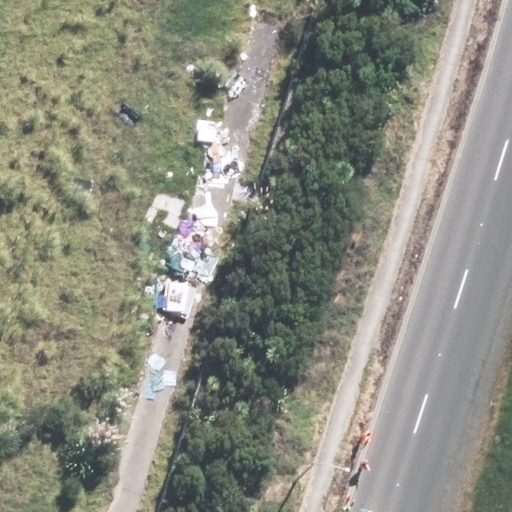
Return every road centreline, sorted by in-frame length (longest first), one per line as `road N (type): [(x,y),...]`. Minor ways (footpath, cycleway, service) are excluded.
road 1 (residential): [(115,511),(262,26)]
road 2 (residential): [(511,93),(379,511)]
